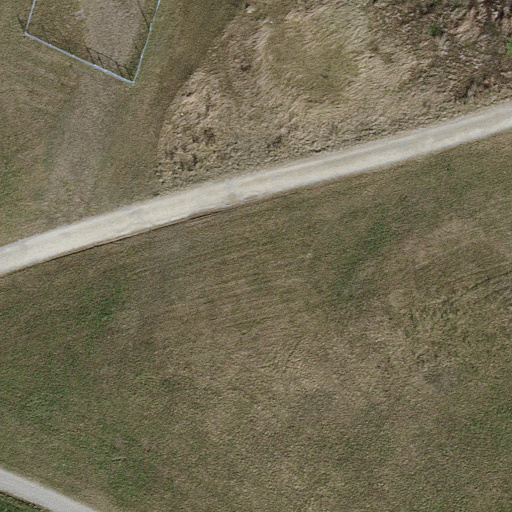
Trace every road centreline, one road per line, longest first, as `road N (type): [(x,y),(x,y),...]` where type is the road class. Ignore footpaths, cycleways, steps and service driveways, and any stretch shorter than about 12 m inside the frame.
road 1 (track): [(0,259),(511,117)]
road 2 (track): [(59,242),(102,69)]
